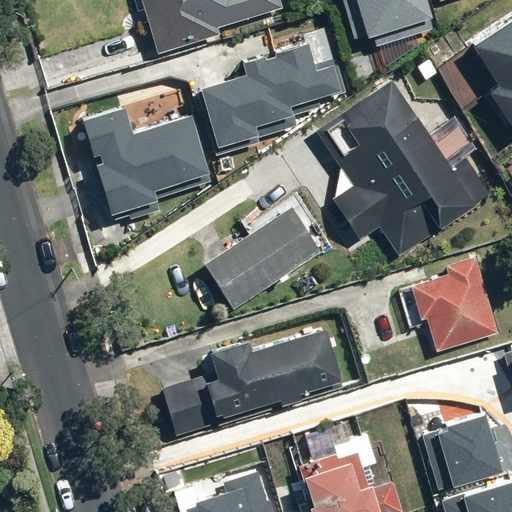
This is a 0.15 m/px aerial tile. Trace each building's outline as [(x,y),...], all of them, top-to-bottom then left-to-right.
[(130,0),(148,56),(213,37),(211,30),(276,10),(272,0),(130,0)] [(433,16),(428,0),(350,0),(361,37),(433,16)] [(511,13),(474,40),(458,51),(485,91),(476,97),(505,139),(511,133),(511,13)] [(207,132),(335,103),(326,67),(307,71),(301,44),(233,60),(237,77),(196,86),(207,132)] [(485,191),(464,162),(479,152),(448,110),(434,120),(407,82),(394,92),(401,102),(397,105),(385,88),(369,99),(378,110),(340,137),(333,128),(320,137),(336,159),(331,163),(347,186),(319,206),(353,252),(377,234),(395,258),(416,242),(396,214),(411,202),(431,230),(485,191)] [(107,217),(206,194),(189,121),(127,135),(120,105),(83,113),(107,217)] [(511,171),(502,179),(511,193),(511,171)] [(221,312),(225,309),(309,255),(280,209),(197,263),(192,266),(204,285),(195,291),(200,299),(210,293),(221,312)] [(402,287),(406,300),(395,303),(404,330),(421,324),(429,352),(491,334),(469,259),(438,268),(440,276),(402,287)] [(153,391),(168,440),(270,404),(271,410),(291,404),(290,399),(330,387),(327,374),(338,371),(328,337),(317,341),(313,328),(237,351),(235,343),(197,354),(204,376),(153,391)] [(400,511),(394,483),(371,488),(367,468),(372,467),(364,434),(344,438),(341,424),(295,434),(305,477),(290,481),(296,511),(400,511)] [(511,511),(511,435),(508,431),(490,444),(441,479),(464,511),(511,511)]
